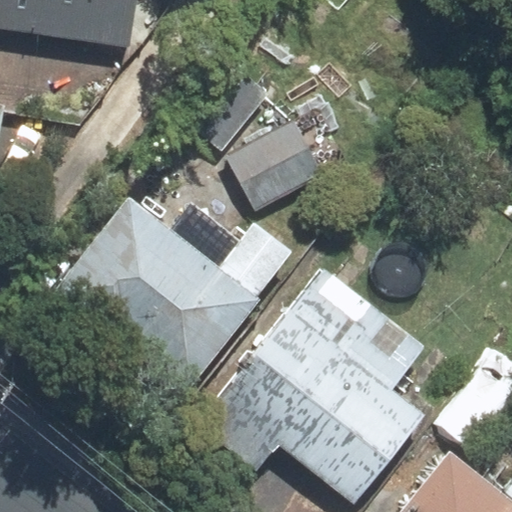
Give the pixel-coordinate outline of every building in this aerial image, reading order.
[(124,0),(0,0),(0,31),(118,47),(124,0)] [(263,88),(214,53),(169,118),(217,152),(263,88)] [(0,161),(10,113),(0,111),(0,161)] [(322,178),(291,121),(217,161),(248,218),(322,178)] [(177,387),(278,254),(240,226),(230,240),(186,207),(162,239),(112,202),(41,297),(108,347),(114,340),(177,387)] [(412,358),(310,277),(187,432),(246,478),(267,451),(342,510),(414,421),(382,395),(412,358)] [(511,420),(511,342),(505,337),(429,424),(474,464),(511,420)] [(500,511),(430,458),(390,509),(394,511),(500,511)]
